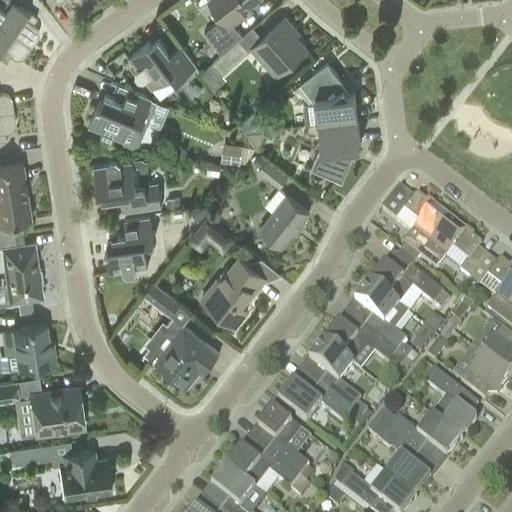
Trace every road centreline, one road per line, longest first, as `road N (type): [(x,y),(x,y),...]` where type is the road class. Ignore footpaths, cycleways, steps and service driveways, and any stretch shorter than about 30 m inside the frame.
road 1 (residential): [(192,444),(103,366),(86,337),(52,107),(68,59),(150,0)]
road 2 (residential): [(192,444),(325,273),(352,216),(400,153)]
road 3 (residential): [(511,239),(400,153)]
